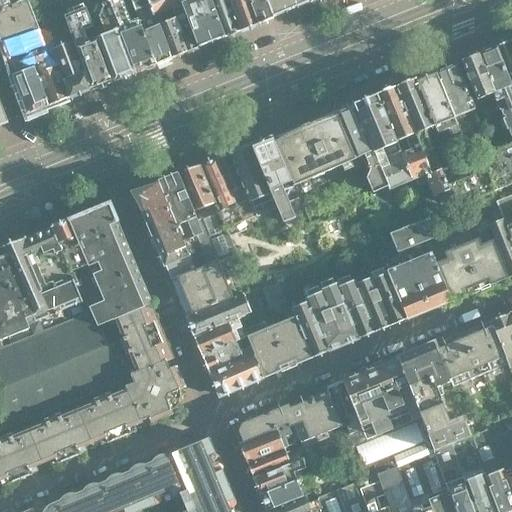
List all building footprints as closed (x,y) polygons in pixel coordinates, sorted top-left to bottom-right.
[(10,4),(8,0),(0,0),(0,43),(0,44),(0,43),(32,32),(40,30),(29,1),(11,8),(10,4)] [(90,90),(57,0),(33,0),(46,36),(46,37),(61,32),(65,45),(51,50),(59,71),(69,99),(90,91),(90,90)] [(111,82),(81,0),(57,0),(90,90),(91,90),(111,82)] [(134,74),(107,0),(81,0),(111,82),(134,74)] [(156,66),(135,10),(131,0),(107,0),(134,74),(156,66)] [(131,0),(135,10),(149,5),(152,15),(171,7),(182,37),(180,37),(186,53),(197,48),(198,48),(179,0),(131,0)] [(224,38),(210,0),(179,0),(198,48),(224,38)] [(228,0),(210,0),(224,38),(240,32),(228,0)] [(258,24),(248,0),(228,0),(240,32),(258,24)] [(272,18),(265,0),(248,0),(258,24),(272,18)] [(309,3),(308,0),(265,0),(272,18),(288,12),(309,3)] [(182,37),(171,7),(152,15),(149,5),(135,10),(156,66),(186,53),(180,37),(182,37)] [(50,46),(46,37),(46,36),(35,39),(32,32),(0,43),(7,60),(40,48),(41,49),(50,46)] [(511,50),(509,42),(495,48),(511,91),(511,50)] [(47,65),(41,49),(40,48),(7,60),(5,60),(11,75),(11,76),(11,78),(35,69),(45,66),(47,65)] [(511,91),(495,48),(477,54),(492,92),(511,142),(511,91)] [(492,92),(477,54),(460,62),(475,99),(492,92)] [(474,110),(458,70),(455,63),(435,72),(451,113),(461,109),(464,114),(474,110)] [(69,99),(59,71),(48,75),(45,66),(35,69),(48,107),(69,99)] [(48,107),(35,69),(11,78),(24,111),(26,116),(47,107),(48,107)] [(451,113),(435,72),(415,81),(433,125),(436,133),(446,129),(449,138),(460,134),(451,113)] [(423,129),(433,125),(415,81),(395,89),(429,173),(439,169),(423,129)] [(429,173),(395,89),(394,85),(387,87),(388,92),(376,96),(410,180),(424,174),(433,196),(441,193),(448,213),(456,209),(446,184),(445,185),(439,169),(429,173)] [(410,180),(376,96),(353,105),(386,186),(387,189),(374,195),(381,212),(379,213),(383,223),(400,216),(392,197),(397,194),(394,187),(410,180)] [(386,186),(353,105),(335,112),(353,158),(363,154),(370,169),(366,176),(373,191),(386,186)] [(353,158),(335,112),(334,113),(329,115),(329,116),(317,122),(316,121),(315,121),(315,122),(310,125),(309,124),(299,128),(299,129),(294,131),(293,130),(292,131),(292,132),(276,139),(275,138),(274,139),(297,197),(358,172),(353,158)] [(297,197),(274,139),(273,139),(272,138),(251,146),(271,194),(283,223),(295,218),(290,204),(298,201),(296,197),(297,197)] [(511,143),(502,148),(511,171),(511,143)] [(271,194),(251,146),(230,154),(249,200),(250,203),(271,194)] [(511,185),(511,180),(499,149),(479,157),(494,193),(511,185)] [(249,200),(230,154),(202,165),(219,207),(217,208),(226,230),(226,229),(243,222),(236,205),(249,200)] [(494,193),(479,157),(470,160),(469,157),(457,161),(460,168),(466,165),(470,175),(446,184),(456,209),(494,193)] [(226,230),(217,208),(216,208),(199,167),(178,175),(203,234),(193,238),(195,242),(205,268),(219,263),(231,258),(234,256),(234,255),(236,254),(233,248),(226,230)] [(203,234),(178,175),(158,183),(157,183),(182,243),(193,238),(203,234)] [(182,243),(157,183),(140,191),(136,201),(164,267),(165,266),(165,267),(186,258),(192,273),(205,268),(195,242),(182,247),(180,244),(182,243)] [(511,196),(496,203),(503,220),(511,240),(511,196)] [(98,327),(143,307),(151,304),(109,204),(0,247),(0,430),(122,382),(98,327)] [(451,301),(435,261),(426,239),(434,236),(427,217),(388,233),(394,250),(379,256),(380,259),(381,258),(387,273),(388,275),(387,276),(406,320),(451,301)] [(511,276),(511,240),(503,220),(485,228),(490,238),(507,279),(511,276)] [(507,279),(490,238),(478,243),(476,236),(444,249),(447,256),(435,261),(451,301),(507,279)] [(186,258),(165,267),(171,282),(192,273),(186,258)] [(205,268),(192,273),(171,282),(186,316),(233,298),(219,263),(205,268)] [(406,320),(387,276),(388,275),(387,273),(371,280),(370,278),(355,285),(353,281),(338,287),(336,284),(359,339),(406,320)] [(359,339),(336,284),(319,291),(320,293),(304,299),(306,303),(290,309),(295,318),(312,358),(359,339)] [(250,311),(245,299),(243,294),(233,298),(186,316),(194,337),(239,319),(240,321),(248,318),(246,313),(250,311)] [(173,359),(151,304),(143,307),(98,327),(122,382),(124,387),(127,386),(133,383),(130,374),(136,372),(137,374),(166,362),(173,359)] [(511,323),(508,314),(490,321),(506,362),(511,375),(511,323)] [(312,358),(295,318),(271,328),(269,321),(244,331),(247,338),(249,344),(254,356),(263,379),(312,358)] [(238,342),(233,331),(243,328),(240,321),(239,319),(194,337),(202,357),(238,342)] [(506,362),(490,321),(434,345),(449,380),(450,385),(506,362)] [(245,360),(240,348),(249,344),(247,338),(238,342),(202,357),(209,374),(245,360)] [(449,422),(435,386),(449,380),(434,345),(398,360),(432,443),(435,452),(452,445),(469,438),(472,437),(463,416),(449,422)] [(263,379),(254,356),(245,360),(209,374),(219,398),(263,379)] [(432,443),(398,360),(343,383),(362,431),(354,435),(346,438),(360,472),(432,443)] [(180,396),(178,391),(185,388),(176,366),(169,369),(166,362),(137,374),(136,372),(130,374),(133,383),(127,386),(141,421),(148,418),(150,423),(172,414),(170,409),(175,407),(180,396)] [(362,431),(343,383),(326,390),(338,418),(349,414),(352,423),(349,424),(354,435),(362,431)] [(141,421),(127,386),(124,387),(76,407),(92,444),(105,438),(107,444),(130,434),(128,429),(142,423),(141,421)] [(338,418),(326,390),(288,405),(288,404),(232,428),(240,446),(288,427),(291,435),(294,442),(340,424),(338,418)] [(92,444),(76,407),(27,427),(42,464),(55,459),(57,464),(81,454),(78,449),(92,444)] [(30,469),(42,464),(27,427),(0,438),(0,481),(6,479),(8,484),(32,474),(30,469)] [(284,448),(280,440),(291,435),(288,427),(240,446),(247,464),(284,448)] [(511,511),(511,498),(505,480),(487,431),(472,437),(469,438),(483,475),(496,511),(511,511)] [(42,511),(239,511),(208,438),(168,455),(166,455),(163,454),(161,455),(158,456),(156,457),(154,459),(152,461),(151,462),(145,465),(143,464),(140,464),(137,465),(135,466),(132,467),(131,468),(129,470),(128,472),(122,475),(119,474),(117,474),(115,474),(112,475),(111,476),(108,477),(107,479),(105,482),(99,484),(96,484),(94,484),(91,484),(89,485),(88,486),(85,487),(83,489),(83,490),(82,491),(76,494),(73,493),(71,493),(68,494),(65,495),(63,496),(61,498),(60,500),(59,501),(47,506),(47,507),(46,508),(44,509),(44,511),(42,511)] [(474,511),(464,482),(465,481),(452,445),(435,452),(433,453),(433,456),(454,511),(474,511)] [(253,479),(301,460),(298,453),(288,457),(284,448),(247,464),(253,479)] [(412,511),(409,502),(426,495),(432,511),(454,511),(433,456),(377,477),(390,511),(412,511)] [(295,481),(292,473),(305,468),(301,460),(253,479),(260,495),(295,481)] [(496,511),(483,475),(465,481),(464,482),(474,511),(496,511)] [(303,497),(300,489),(303,488),(304,490),(312,486),(308,476),(295,481),(260,495),(267,511),(303,497)] [(390,511),(377,477),(357,484),(366,511),(390,511)] [(344,511),(336,491),(316,498),(317,501),(320,509),(320,511),(344,511)] [(432,511),(426,495),(409,502),(412,511),(432,511)] [(312,511),(320,509),(317,501),(309,504),(306,496),(303,497),(267,511),(312,511)]
